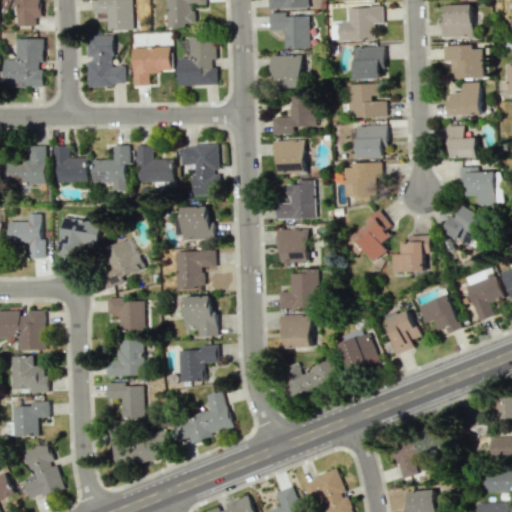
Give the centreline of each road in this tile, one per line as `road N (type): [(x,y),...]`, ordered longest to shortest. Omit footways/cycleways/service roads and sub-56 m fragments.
road 1 (residential): [(285,444),(259,366),(241,0)]
road 2 (tertiary): [(511,354),(113,511)]
road 3 (residential): [(97,511),(80,288),(0,288)]
road 4 (residential): [(247,112),(0,114)]
road 5 (residential): [(416,0),(424,193)]
